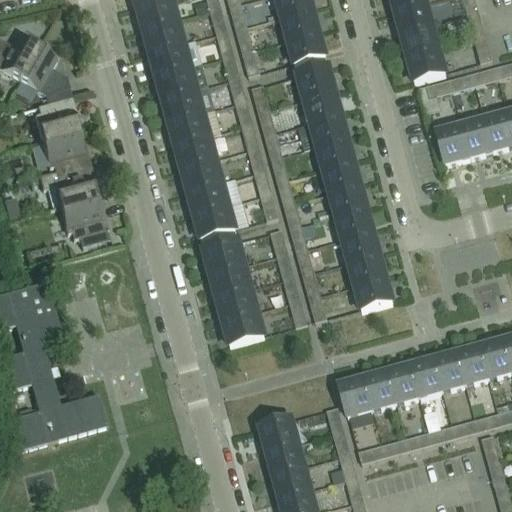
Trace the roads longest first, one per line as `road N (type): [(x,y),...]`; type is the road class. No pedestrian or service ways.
road 1 (residential): [(224,511),(86,0)]
road 2 (residential): [(511,194),(437,215),(412,197),(355,0)]
